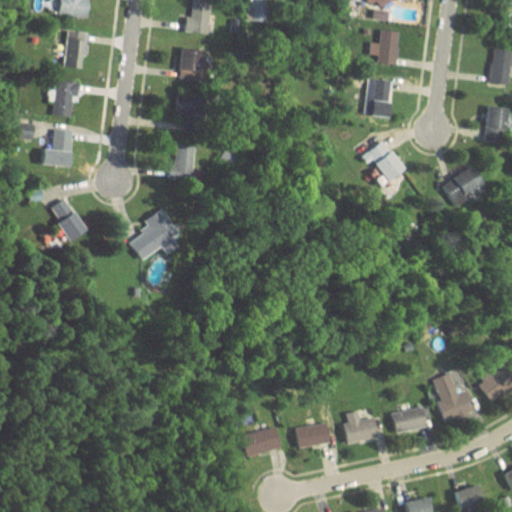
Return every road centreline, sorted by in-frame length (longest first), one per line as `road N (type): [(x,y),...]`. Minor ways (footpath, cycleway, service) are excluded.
road 1 (residential): [(273,497),(473,451),(511,430)]
road 2 (residential): [(113,181),(135,0)]
road 3 (residential): [(432,130),(449,0)]
